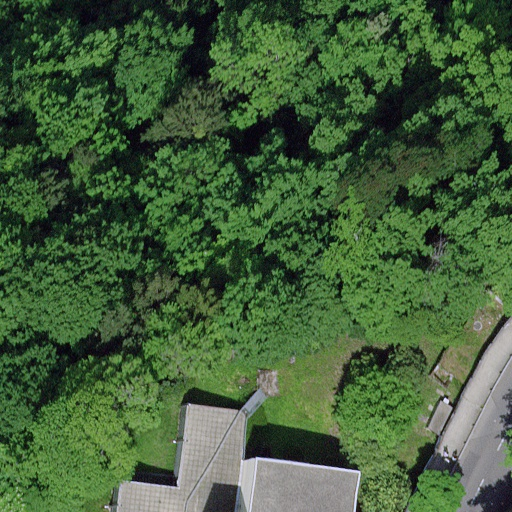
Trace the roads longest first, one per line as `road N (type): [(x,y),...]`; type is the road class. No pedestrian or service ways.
road 1 (motorway): [(511,463),(0,60)]
road 2 (motorway): [(0,371),(165,511)]
